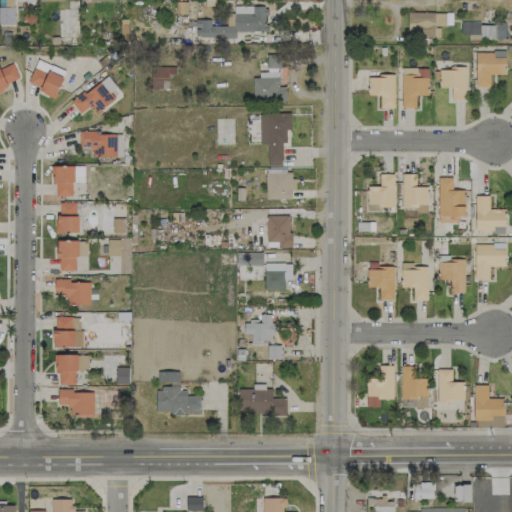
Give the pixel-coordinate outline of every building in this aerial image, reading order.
[(266,31),(266,6),(233,6),(233,25),(199,25),(199,38),(235,37),(235,31),(266,31)] [(0,22),(12,23),(12,8),(0,7),(0,22)] [(445,12),(407,13),(407,35),(439,35),(439,26),(445,26),(445,12)] [(511,22),(460,22),(460,34),(479,34),(479,40),(511,40),(511,22)] [(489,86),(489,74),(503,74),(503,52),(474,52),(475,87),(489,86)] [(285,101),(285,86),(279,86),(279,54),(266,54),(266,74),(252,74),(252,101),(285,101)] [(54,96),(65,71),(37,59),(26,84),(54,96)] [(0,66),(0,88),(19,79),(10,61),(0,66)] [(168,74),(175,74),(175,67),(150,67),(150,88),(168,89),(168,74)] [(428,68),(401,67),(401,108),(415,108),(415,95),(427,95),(428,68)] [(465,68),(438,68),(439,87),(450,87),(450,101),(465,100),(465,68)] [(80,113),(90,105),(96,112),(114,98),(109,92),(115,87),(106,75),(71,103),(80,113)] [(393,75),(367,75),(367,95),(379,95),(379,108),(394,108),(393,75)] [(290,112),(259,113),(259,131),(266,131),(267,160),(282,160),(281,142),(286,142),(285,130),(290,130),(290,112)] [(115,156),(114,132),(78,133),(79,146),(90,146),(90,156),(115,156)] [(71,182),(83,182),(83,165),(51,166),(51,182),(56,182),(56,196),(72,196),(71,182)] [(265,199),(293,199),(292,171),(265,172),(265,199)] [(393,207),(393,174),(379,173),(378,186),(367,186),(366,210),(377,211),(377,207),(393,207)] [(415,173),(401,173),(401,209),(428,208),(427,186),(416,186),(415,173)] [(464,189),(451,189),(451,177),(437,177),(437,222),(457,222),(457,216),(464,216),(464,189)] [(488,195),(474,195),(474,231),(504,232),(504,209),(488,208),(488,195)] [(57,232),(76,232),(76,202),(57,202),(57,232)] [(289,215),(265,215),(266,242),(277,241),(277,246),(290,246),(289,215)] [(57,270),(75,270),(75,251),(82,251),(82,240),(57,240),(57,270)] [(492,244),(473,244),(474,280),(488,280),(488,266),(504,266),(504,249),(492,250),(492,244)] [(261,266),(262,252),(236,252),(236,265),(261,266)] [(463,292),(464,260),(437,259),(437,279),(450,280),(449,292),(463,292)] [(393,266),(376,266),(376,262),(367,262),(367,287),(378,287),(378,300),(393,300),(393,266)] [(264,289),(283,290),(283,279),(291,280),(291,263),(264,263),(264,289)] [(426,300),(427,264),(400,264),(400,287),(413,287),(413,300),(426,300)] [(89,281),(53,280),(53,295),(66,296),(66,304),(89,304),(89,281)] [(94,324),(104,323),(104,312),(82,313),(82,347),(113,347),(113,336),(95,336),(94,324)] [(272,314),(259,314),(259,320),(243,320),(243,333),(250,333),(250,342),(270,342),(270,332),(272,332),(272,314)] [(81,346),(80,316),(53,317),(53,347),(81,346)] [(87,370),(87,354),(54,354),(53,371),(58,371),(58,384),(74,385),(75,370),(87,370)] [(393,365),(378,365),(378,378),(366,378),(365,406),(379,406),(379,399),(392,399),(393,365)] [(415,366),(400,365),(399,399),(415,399),(415,407),(426,408),(427,378),(414,378),(415,366)] [(451,369),(437,368),(436,401),(463,401),(463,382),(451,381),(451,369)] [(503,398),(487,398),(487,384),(473,384),(472,420),(491,420),(491,415),(503,415),(503,398)] [(238,388),(237,412),(285,413),(285,398),(271,397),(271,385),(252,385),(252,389),(238,388)] [(155,388),(155,412),(171,411),(171,413),(200,413),(199,395),(186,396),(186,387),(155,388)] [(93,391),(56,390),(56,404),(70,404),(69,414),(92,414),(93,391)] [(432,482),(413,482),(413,499),(433,498),(432,482)] [(470,485),(454,484),(453,501),(469,501),(470,485)] [(202,496),(185,497),(185,510),(202,510),(202,496)] [(261,511),(296,511),(284,511),(284,497),(262,498),(261,511)] [(391,511),(392,498),(366,497),(366,505),(374,505),(373,511),(391,511)] [(83,511),(84,511),(72,510),(72,499),(51,499),(50,511),(83,511)]
